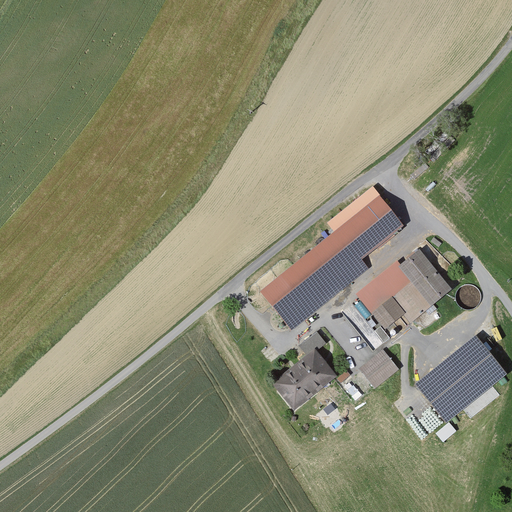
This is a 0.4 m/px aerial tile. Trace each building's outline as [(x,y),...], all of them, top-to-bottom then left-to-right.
[(386,192),(265,290),(293,324),(414,226),(386,192)] [(418,243),(359,291),(388,327),(406,312),(412,320),(454,287),(418,243)] [(390,336),(398,329),(394,323),(386,330),(390,336)] [(384,342),(390,337),(381,326),(375,331),(384,342)] [(482,331),(416,382),(446,420),(511,370),(482,331)] [(302,344),(309,353),(319,346),(320,349),(328,344),(320,332),(302,344)] [(309,353),(278,377),(298,405),(339,374),(320,349),(319,346),(309,353)] [(385,347),(361,367),(378,387),(402,367),(385,347)] [(444,442),(457,430),(450,422),(436,433),(444,442)]
